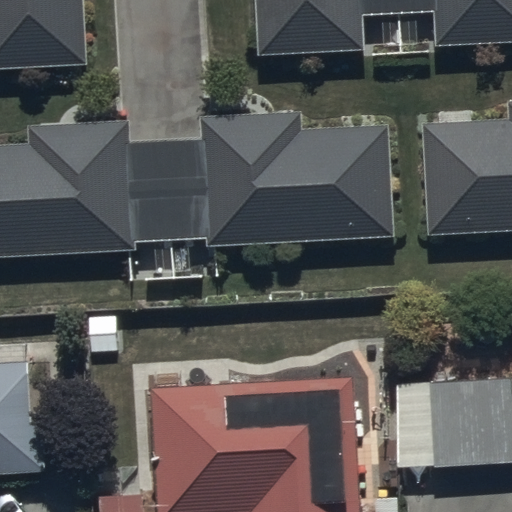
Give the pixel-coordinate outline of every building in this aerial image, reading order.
[(0,0),(0,74),(93,72),(91,0),(0,0)] [(511,0),(254,0),(257,58),(367,55),(366,17),(435,15),(435,52),(511,49),(511,0)] [(0,263),(141,258),(141,248),(211,245),(212,254),(397,247),(392,132),(303,136),(302,115),(204,119),(205,146),(132,149),(131,129),(33,133),(34,150),(0,151),(0,263)] [(511,128),(427,133),(433,240),(511,236),(511,128)] [(34,353),(0,355),(0,466),(53,463),(50,412),(38,413),(34,353)] [(159,378),(164,511),(173,511),(367,503),(365,474),(358,474),(353,368),(159,378)] [(511,370),(400,375),(403,457),(511,452),(511,370)] [(148,511),(148,486),(103,488),(103,511),(148,511)]
